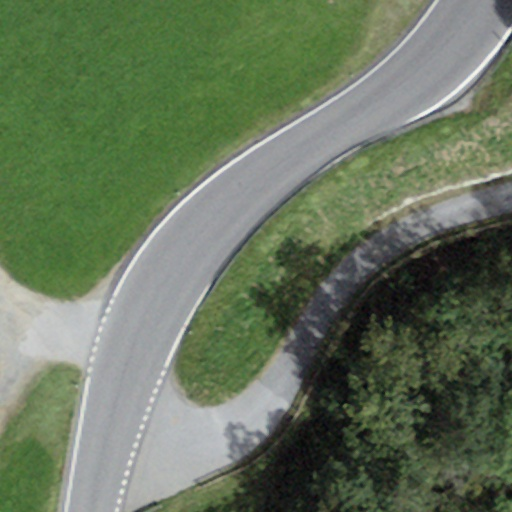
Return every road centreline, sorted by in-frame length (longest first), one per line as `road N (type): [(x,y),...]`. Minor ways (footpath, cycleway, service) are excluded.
road 1 (tertiary): [(93,511),(118,384),(157,295),(196,237),(262,175),(437,64),(488,0)]
road 2 (track): [(105,439),(212,442),(269,406),(345,270),(437,211),(511,191)]
road 3 (track): [(132,347),(41,320),(0,413)]
